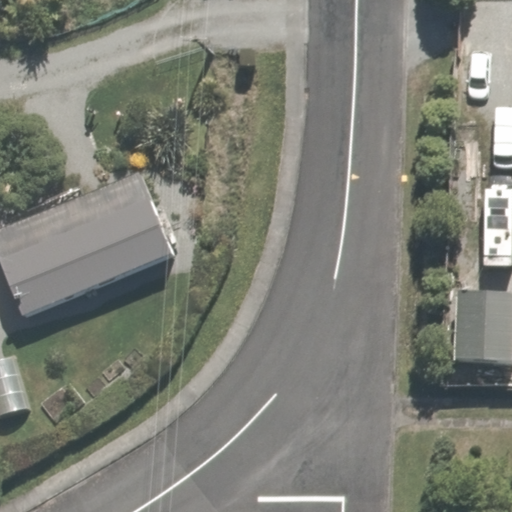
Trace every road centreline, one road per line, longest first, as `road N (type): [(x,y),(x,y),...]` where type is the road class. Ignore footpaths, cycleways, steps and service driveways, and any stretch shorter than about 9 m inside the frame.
road 1 (residential): [(314,349),(349,261),(366,0)]
road 2 (residential): [(149,511),(231,456),(314,349)]
road 3 (residential): [(354,511),(346,439),(314,349)]
